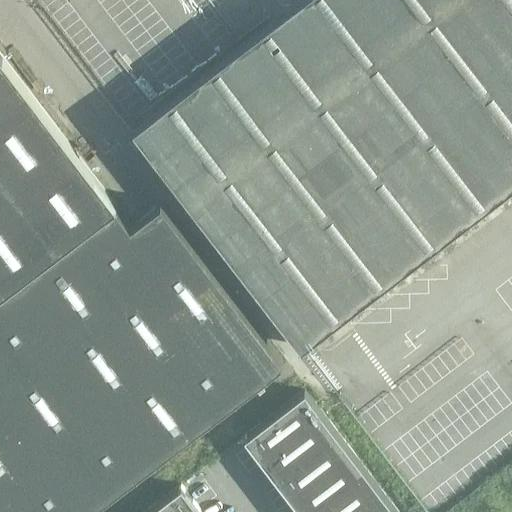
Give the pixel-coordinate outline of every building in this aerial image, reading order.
[(132,125),(135,129),(138,127),(135,123),(239,44),(296,0),(294,0),(238,43),(132,125)] [(138,127),(138,129),(135,129),(301,346),(302,345),(421,252),(437,240),(511,183),(511,0),(296,0),(239,44),(135,123),(138,127)] [(194,0),(177,0),(196,23),(206,15),(194,0)] [(221,279),(161,200),(146,212),(130,223),(126,217),(103,187),(0,52),(0,511),(82,511),(282,360),(221,279)] [(437,240),(421,252),(427,259),(434,254),(442,248),(437,240)] [(335,429),(306,391),(304,389),(262,421),(255,427),(244,435),(275,475),(335,429)] [(307,511),(365,468),(335,429),(275,475),(303,511),(307,511)] [(389,511),(395,507),(365,468),(307,511),(389,511)] [(211,511),(188,479),(148,507),(147,511),(211,511)]
